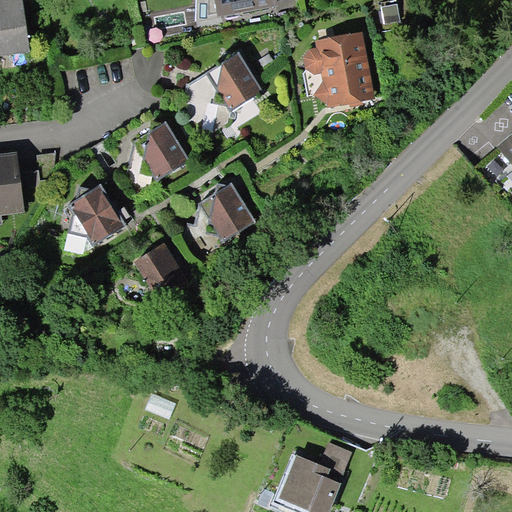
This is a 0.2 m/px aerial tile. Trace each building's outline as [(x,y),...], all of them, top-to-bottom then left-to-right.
[(0,55),(26,52),(19,0),(0,2),(0,55)] [(273,5),(271,0),(213,0),(217,15),(273,5)] [(323,102),(328,105),(368,98),(357,39),(318,46),(319,48),(316,51),(308,53),(303,60),(305,70),(312,75),(323,73),(325,81),(333,87),(323,102)] [(220,65),(203,76),(213,93),(210,106),(224,109),(227,114),(261,94),(237,55),(232,58),(222,55),(220,65)] [(159,127),(149,124),(147,134),(130,145),(140,161),(138,170),(125,166),(122,180),(133,197),(187,163),(163,124),(159,127)] [(511,136),(496,150),(511,168),(511,136)] [(0,208),(20,206),(14,158),(0,159),(0,208)] [(212,195),(196,206),(207,223),(203,236),(217,239),(220,245),(253,224),(229,185),(225,188),(215,186),(212,195)] [(124,228),(115,213),(98,187),(90,192),(77,189),(73,202),(65,207),(70,216),(66,235),(85,240),(90,249),(124,228)] [(158,302),(185,285),(161,246),(134,264),(158,302)] [(280,500),(308,511),(323,511),(334,486),(340,488),(352,459),(331,450),(323,469),(297,458),(280,500)]
